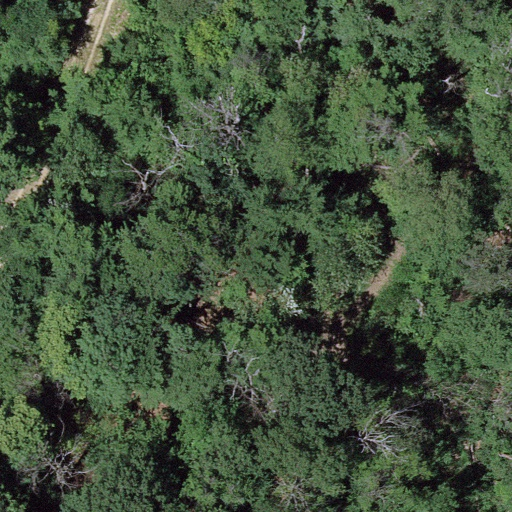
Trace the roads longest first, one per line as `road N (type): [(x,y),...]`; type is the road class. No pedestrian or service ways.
road 1 (motorway): [(403,511),(233,0)]
road 2 (track): [(101,0),(0,255)]
road 3 (motorway): [(0,266),(94,511)]
